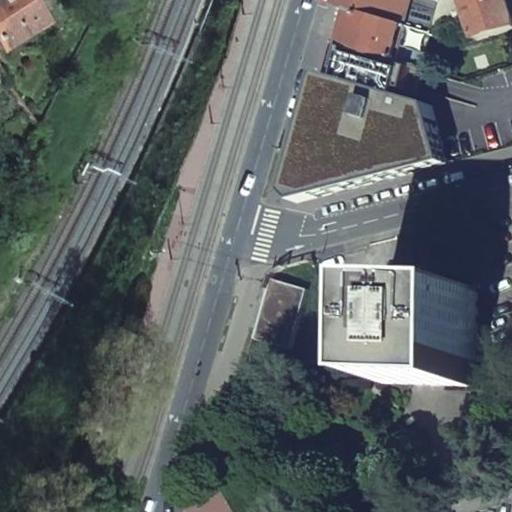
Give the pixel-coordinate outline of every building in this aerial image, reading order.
[(0,0),(0,48),(37,24),(21,0),(0,0)] [(343,0),(341,10),(354,14),(408,29),(437,38),(440,28),(447,4),(433,0),(343,0)] [(447,4),(440,28),(470,17),(464,0),(454,0),(449,2),(447,4)] [(478,40),(478,41),(511,30),(511,14),(507,0),(464,0),(470,17),(478,40)] [(354,14),(345,48),(398,63),(402,49),(408,29),(354,14)] [(398,63),(345,48),(340,63),(339,63),(334,78),(322,75),(288,192),(298,203),(450,165),(435,106),(416,100),(425,71),(398,63)] [(402,49),(398,63),(425,71),(431,72),(436,58),(402,49)] [(272,281),(255,340),(291,351),(308,291),(272,281)] [(387,288),(384,385),(415,386),(474,388),(478,291),(387,288)] [(281,385),(288,360),(276,357),(269,382),(281,385)]
